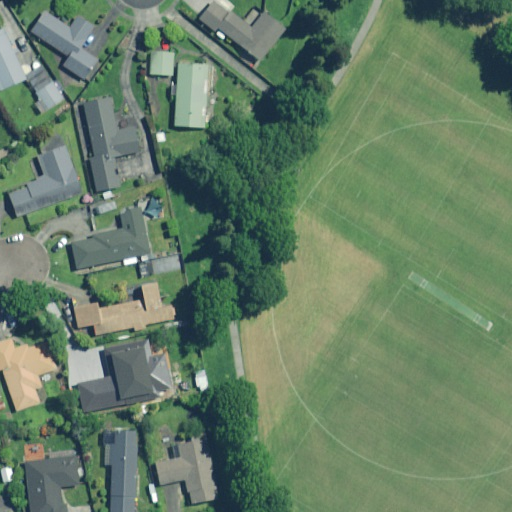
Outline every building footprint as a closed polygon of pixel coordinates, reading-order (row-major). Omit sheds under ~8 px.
[(231,14),(212,0),(199,0),(190,12),(218,34),(222,31),(261,61),(286,29),(265,12),(256,22),(250,17),(246,22),(233,12),(231,14)] [(70,29),(45,12),(31,32),(69,57),(63,66),(85,80),(98,60),(80,48),(95,27),(78,16),(70,29)] [(0,88),(1,91),(26,80),(5,30),(0,31),(0,88)] [(174,53),(151,52),(151,75),(173,76),(174,53)] [(208,66),(179,65),(178,85),(172,85),(171,96),(177,96),(176,126),(205,128),(207,94),(203,94),(204,80),(208,80),(208,66)] [(64,99),(52,82),(34,95),(39,103),(36,105),(43,114),(64,99)] [(119,131),(112,96),(84,101),(95,158),(91,159),(98,192),(121,187),(115,157),(141,152),(136,127),(119,131)] [(82,194),(65,148),(38,157),(46,178),(8,192),(18,217),(82,194)] [(150,200),(143,209),(158,219),(165,210),(150,200)] [(152,254),(142,209),(120,213),(123,229),(92,235),(93,238),(72,243),(78,270),(152,254)] [(97,336),(134,328),(136,333),(146,331),(145,326),(175,320),(172,306),(163,308),(158,283),(143,286),(145,300),(99,309),(98,303),(74,308),(79,328),(94,325),(97,336)] [(27,343),(14,347),(12,339),(0,342),(0,370),(3,370),(17,411),(40,404),(35,389),(42,387),(38,375),(54,370),(46,343),(29,349),(27,343)] [(160,397),(158,391),(170,389),(166,370),(155,373),(153,367),(149,367),(145,346),(105,354),(110,377),(116,376),(117,384),(111,385),(114,401),(115,406),(160,397)] [(210,393),(206,370),(195,372),(199,395),(210,393)] [(135,446),(136,432),(106,430),(105,463),(112,464),(109,511),(134,511),(137,446),(135,446)] [(219,499),(205,433),(191,436),(193,442),(178,445),(181,458),(156,463),(161,485),(186,480),(192,505),(219,499)] [(81,485),(78,450),(49,453),(50,460),(25,463),(30,511),(67,511),(66,505),(62,505),(61,487),(81,485)] [(13,482),(12,469),(2,469),(3,482),(13,482)]
